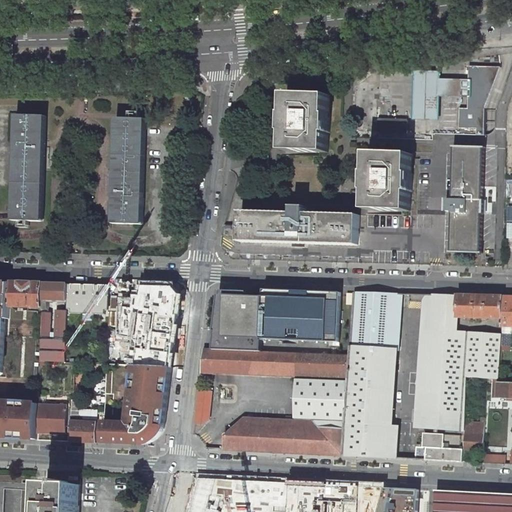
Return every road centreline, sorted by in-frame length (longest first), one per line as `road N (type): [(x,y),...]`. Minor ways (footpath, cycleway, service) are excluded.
road 1 (residential): [(511,479),(173,462)]
road 2 (residential): [(200,273),(511,286)]
road 3 (tertiary): [(225,53),(511,17)]
road 4 (tertiary): [(470,0),(223,28)]
road 5 (tertiary): [(0,63),(225,53)]
road 6 (tertiary): [(223,28),(0,37)]
road 7 (residential): [(225,53),(200,273)]
road 8 (residential): [(0,268),(200,273)]
road 9 (residential): [(200,273),(182,448),(173,462)]
road 10 (residential): [(173,462),(0,456)]
